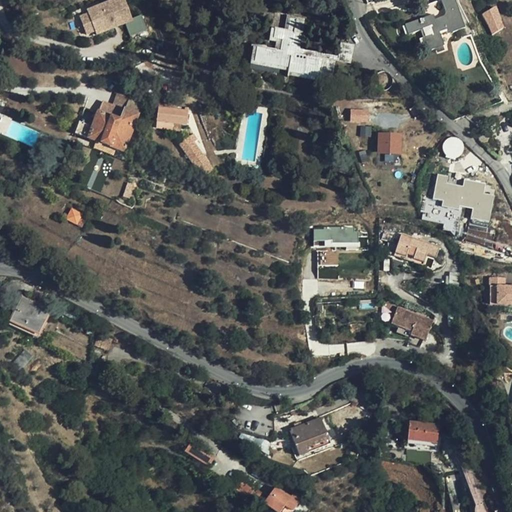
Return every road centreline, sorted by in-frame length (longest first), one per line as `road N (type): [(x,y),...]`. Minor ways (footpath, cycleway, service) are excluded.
road 1 (tertiary): [(0,267),(53,284),(265,392),(295,391),(368,362),(423,372),(469,412),(507,511)]
road 2 (residential): [(355,0),(382,56),(483,150),(511,188)]
